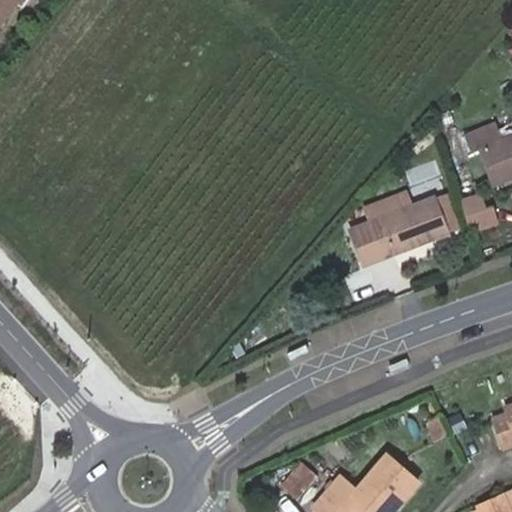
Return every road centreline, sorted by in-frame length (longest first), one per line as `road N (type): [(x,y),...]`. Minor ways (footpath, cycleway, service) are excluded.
road 1 (tertiary): [(511,295),(313,375),(188,449)]
road 2 (residential): [(115,439),(0,308)]
